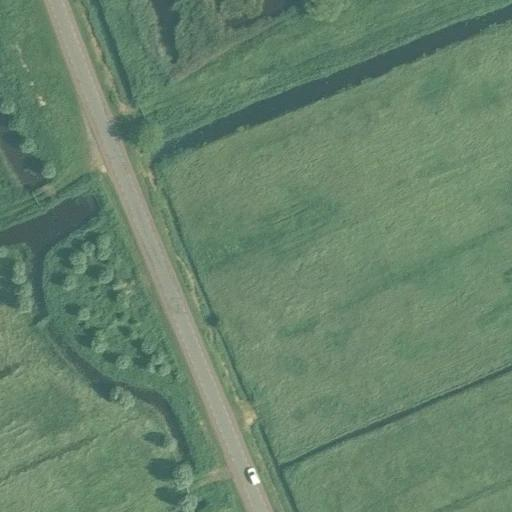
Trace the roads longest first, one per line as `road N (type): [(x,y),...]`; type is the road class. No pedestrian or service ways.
road 1 (tertiary): [(259,511),(57,0)]
road 2 (track): [(0,216),(114,153)]
